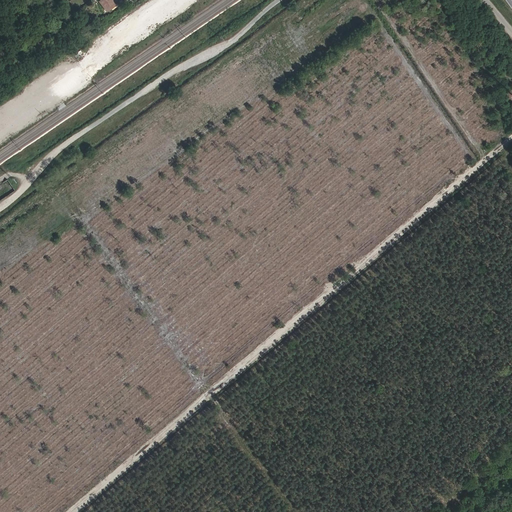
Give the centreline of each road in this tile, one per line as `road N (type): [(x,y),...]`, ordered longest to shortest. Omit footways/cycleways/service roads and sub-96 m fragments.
road 1 (track): [(511,137),(72,511)]
road 2 (track): [(73,204),(297,511)]
road 3 (track): [(281,0),(237,38),(46,156),(0,208)]
road 4 (track): [(158,0),(96,60),(0,127)]
road 5 (track): [(485,160),(375,0)]
